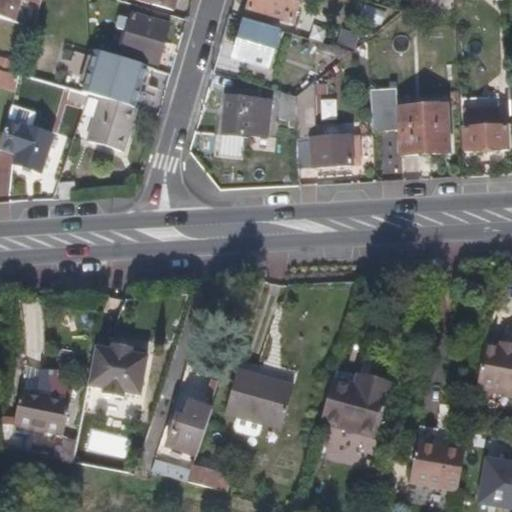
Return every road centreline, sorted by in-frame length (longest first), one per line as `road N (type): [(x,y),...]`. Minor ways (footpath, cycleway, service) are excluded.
road 1 (primary): [(511,199),(185,218)]
road 2 (primary): [(232,245),(511,229)]
road 3 (primary): [(0,259),(232,245)]
road 4 (residential): [(215,0),(166,168)]
road 5 (unknown): [(232,245),(164,399)]
road 6 (primary): [(145,220),(0,229)]
